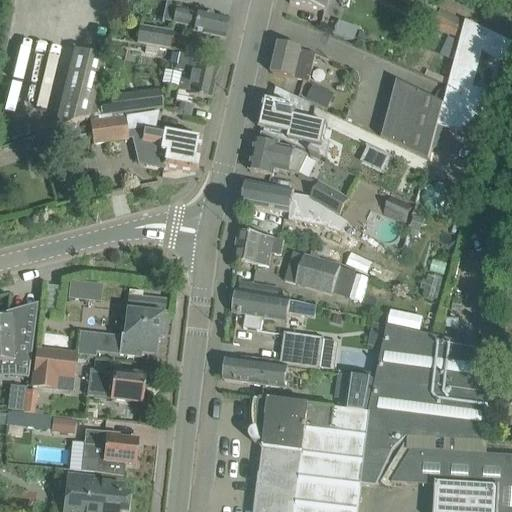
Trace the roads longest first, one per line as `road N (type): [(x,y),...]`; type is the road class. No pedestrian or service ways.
road 1 (residential): [(175,511),(208,234)]
road 2 (tertiary): [(208,234),(259,0)]
road 3 (tertiary): [(0,265),(153,226),(208,234)]
